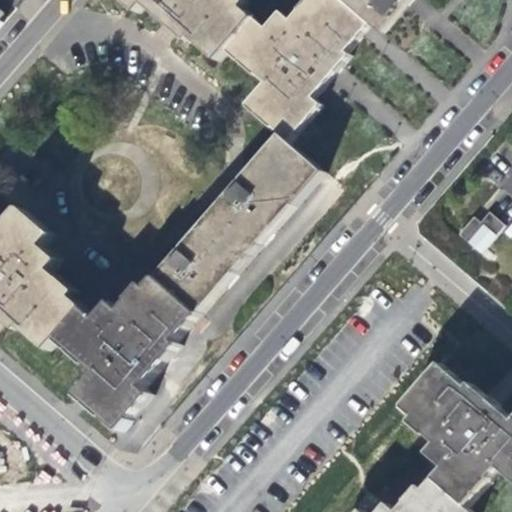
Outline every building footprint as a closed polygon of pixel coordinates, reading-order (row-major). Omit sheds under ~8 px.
[(192,40),(218,64),(229,53),(258,21),(245,10),(250,6),(242,0),(120,0),(139,15),(151,6),(188,45),(192,40)] [(366,33),(372,26),(341,0),(320,0),(320,1),(318,0),(311,0),(291,23),(282,14),(269,30),(258,21),(229,53),(267,85),(249,106),(283,136),(292,144),(324,107),(315,99),(339,73),(352,57),(348,54),(366,33)] [(414,0),(341,0),(372,26),(384,36),(413,2),(414,0)] [(269,241),(326,174),(292,144),(283,136),(213,217),(257,254),(269,241)] [(23,329),(50,352),(60,341),(87,309),(77,300),(82,296),(56,274),(64,264),(48,249),(57,237),(26,211),(0,240),(0,315),(1,317),(19,333),(23,329)] [(507,227),(491,213),(481,224),(476,219),(461,236),(482,254),(507,227)] [(233,282),(257,254),(213,217),(151,290),(195,326),(233,282)] [(180,343),(195,326),(151,290),(146,285),(123,311),(113,303),(99,320),(87,309),(60,341),(98,375),(79,395),(122,433),(155,396),(146,388),(168,364),(184,347),(180,343)] [(511,479),(511,418),(494,402),(475,386),(471,390),(445,367),(408,409),(418,419),(414,423),(439,445),(431,456),(447,470),(428,492),(450,511),(474,511),(470,508),(502,470),(511,479)] [(450,511),(428,492),(423,488),(402,511),(399,511),(391,505),(384,511),(450,511)]
